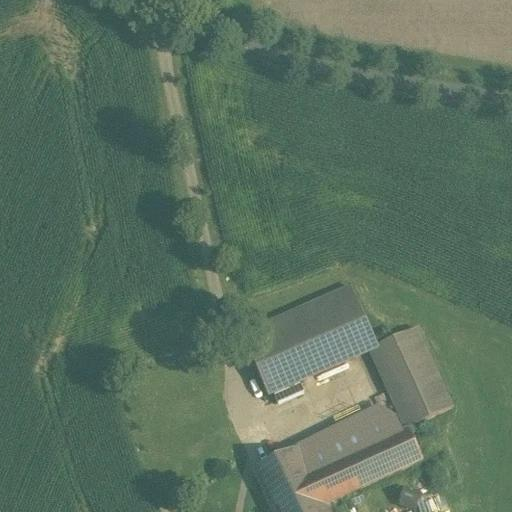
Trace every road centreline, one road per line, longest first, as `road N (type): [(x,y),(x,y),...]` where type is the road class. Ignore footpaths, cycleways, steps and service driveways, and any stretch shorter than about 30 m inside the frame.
road 1 (unclassified): [(187,0),(165,46),(240,399)]
road 2 (unclassified): [(194,0),(312,60),(511,97)]
